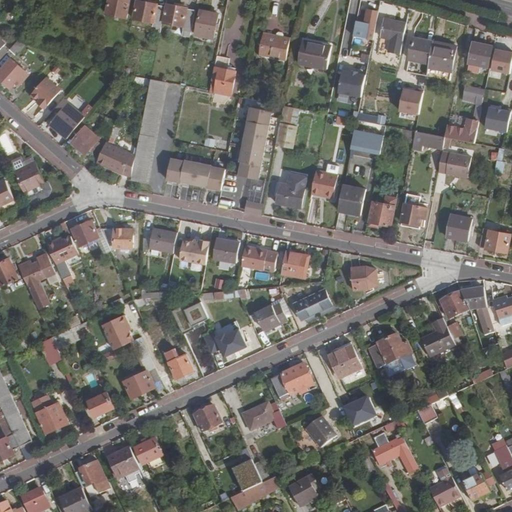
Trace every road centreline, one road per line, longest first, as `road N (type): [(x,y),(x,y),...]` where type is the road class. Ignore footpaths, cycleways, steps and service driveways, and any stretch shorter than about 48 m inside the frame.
road 1 (residential): [(0,486),(462,268)]
road 2 (residential): [(105,195),(462,268)]
road 3 (residential): [(105,195),(0,104)]
